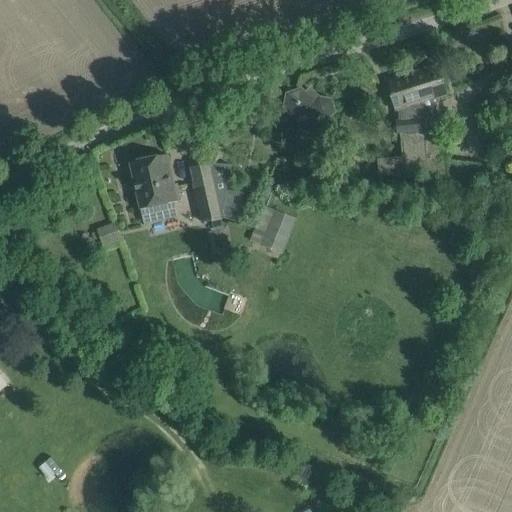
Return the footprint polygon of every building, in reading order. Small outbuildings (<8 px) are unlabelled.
[(420,103),(428,179),(482,184),(501,192),(508,173),(489,165),(447,159),(445,131),(440,131),(440,118),(433,99),(445,95),(436,66),(411,74),(420,103)] [(386,82),(395,111),(393,117),(398,133),(402,135),(404,162),(353,165),(353,172),(428,179),(420,103),(411,74),(386,82)] [(312,97),(300,87),(284,92),(281,108),(293,117),(312,112),(314,118),(325,120),(333,111),(330,100),(318,97),(311,102),(312,97)] [(140,210),(180,201),(176,185),(173,185),(166,155),(130,163),(140,210)] [(208,178),(198,180),(198,182),(207,223),(211,222),(221,220),(222,216),(227,190),(229,180),(231,168),(217,166),(205,164),(208,178)] [(227,190),(222,216),(235,218),(240,193),(227,190)] [(284,253),(299,218),(266,204),(252,239),(284,253)] [(101,226),(105,244),(125,240),(121,222),(101,226)]
